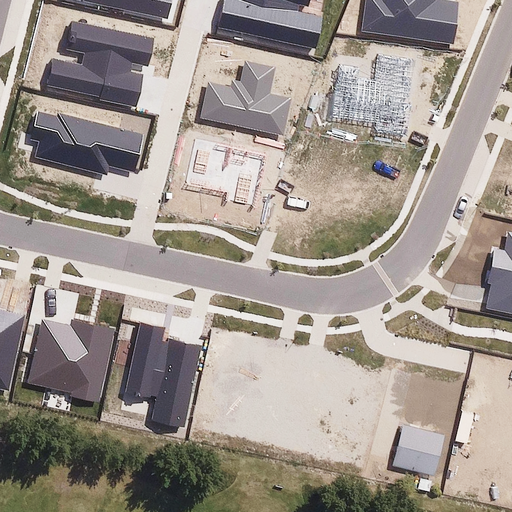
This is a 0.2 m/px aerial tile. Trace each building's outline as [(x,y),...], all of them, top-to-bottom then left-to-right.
[(214,39),(209,52),(241,64),(249,42),(259,46),(264,32),(229,18),(220,41),(214,39)] [(241,106),(213,94),(200,125),(227,137),(241,106)] [(475,116),(465,94),(425,112),(435,135),(444,131),(452,149),(493,131),(485,112),(475,116)] [(511,165),(502,170),(493,149),(456,165),(465,186),(473,182),(480,200),(511,186),(511,165)] [(218,173),(193,162),(178,195),(203,206),(218,173)] [(434,210),(419,193),(411,200),(405,194),(391,206),(412,229),(434,210)] [(308,290),(275,280),(267,307),(300,316),(308,290)] [(426,316),(401,290),(378,311),(403,338),(426,316)] [(0,382),(8,384),(16,344),(0,341),(0,382)] [(60,389),(69,350),(45,345),(36,383),(60,389)] [(146,366),(147,358),(120,353),(119,361),(105,359),(98,398),(148,407),(155,368),(146,366)] [(191,415),(196,388),(171,383),(166,410),(191,415)] [(444,430),(400,418),(396,434),(383,431),(376,455),(432,471),(444,430)] [(457,480),(506,486),(506,481),(511,482),(511,460),(509,460),(510,448),(462,442),(457,480)]
